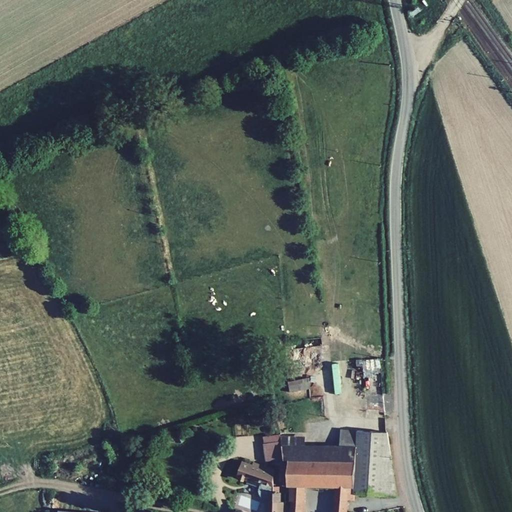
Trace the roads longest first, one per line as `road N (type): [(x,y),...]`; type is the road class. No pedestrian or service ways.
road 1 (tertiary): [(417,511),(406,464),(395,226),(409,73)]
road 2 (track): [(0,494),(58,482),(186,511)]
